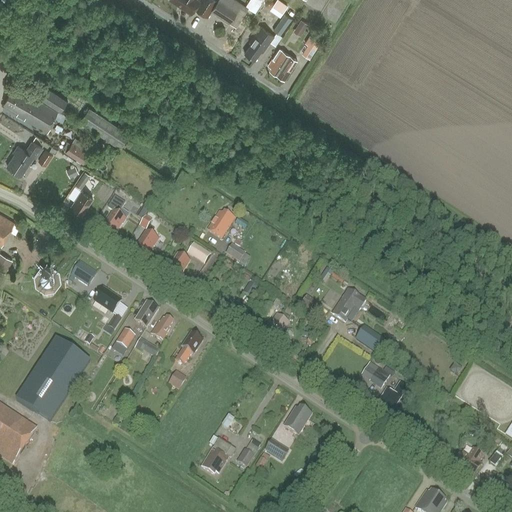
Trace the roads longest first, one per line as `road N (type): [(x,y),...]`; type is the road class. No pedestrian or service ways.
road 1 (unclassified): [(366,436),(0,193)]
road 2 (residential): [(137,0),(281,93)]
road 3 (unclassified): [(481,511),(366,436)]
